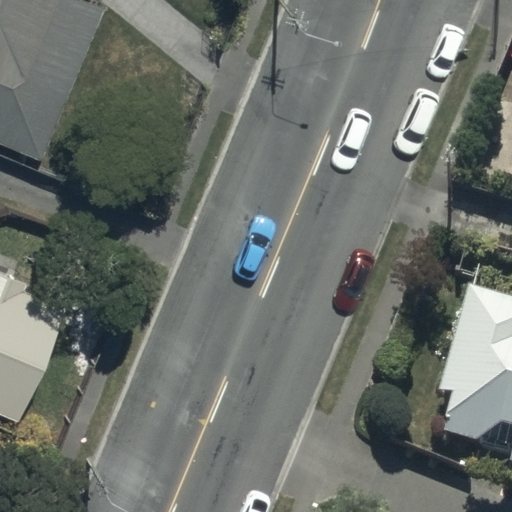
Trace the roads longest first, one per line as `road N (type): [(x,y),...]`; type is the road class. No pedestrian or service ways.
road 1 (tertiary): [(217,421),(383,0)]
road 2 (residential): [(444,511),(217,421)]
